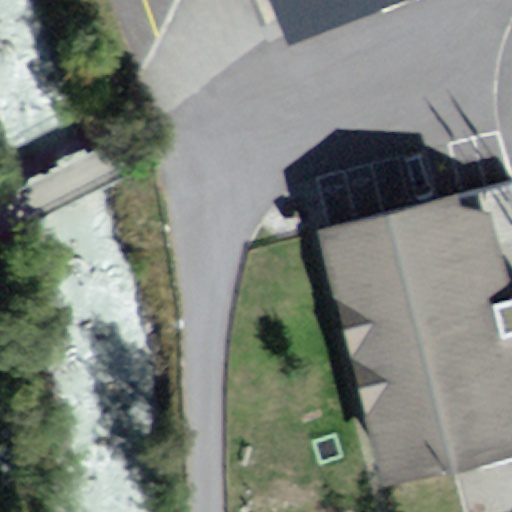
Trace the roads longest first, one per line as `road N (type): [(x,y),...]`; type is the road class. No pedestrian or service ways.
road 1 (residential): [(207,511),(204,285),(212,183),(198,126)]
road 2 (residential): [(198,126),(468,0)]
road 3 (residential): [(0,218),(198,126)]
